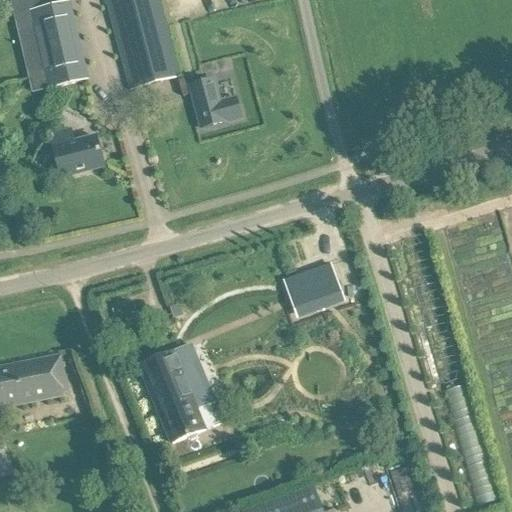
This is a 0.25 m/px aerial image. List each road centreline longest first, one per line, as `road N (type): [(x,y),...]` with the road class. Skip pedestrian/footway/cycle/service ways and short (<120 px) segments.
road 1 (unclassified): [(0,287),(511,149)]
road 2 (track): [(161,511),(70,272)]
road 3 (track): [(344,164),(303,0)]
